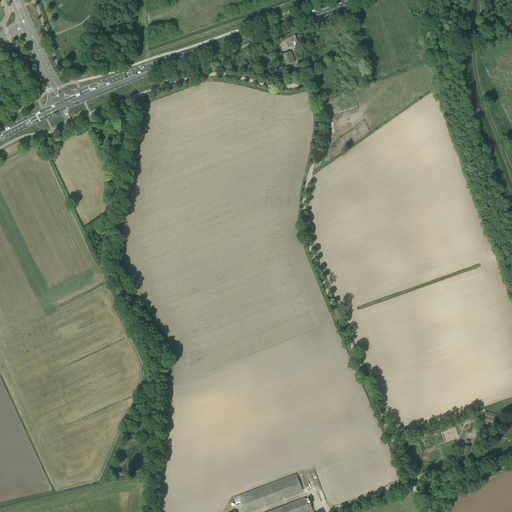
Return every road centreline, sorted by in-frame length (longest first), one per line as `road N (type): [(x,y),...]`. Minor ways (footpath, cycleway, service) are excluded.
road 1 (track): [(153,90),(217,74),(314,87),(320,116),(305,194),(309,243),(410,477)]
road 2 (primary): [(148,69),(348,0)]
